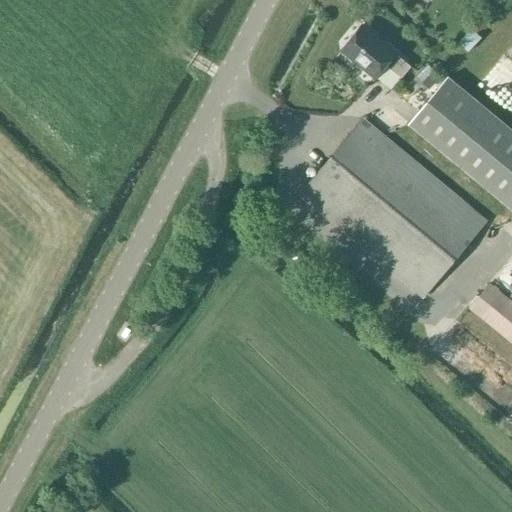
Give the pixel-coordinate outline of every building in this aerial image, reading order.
[(362,26),(341,50),(375,78),(386,64),(402,77),(411,67),(395,54),(396,53),(362,26)] [(511,64),(505,60),(488,83),(511,99),(511,64)] [(511,209),(511,130),(447,77),(408,124),(511,209)] [(485,222),(362,120),(299,195),(423,297),(485,222)] [(511,302),(489,283),(467,309),(511,346),(511,302)] [(511,353),(466,316),(454,330),(466,340),(443,341),(451,347),(463,347),(463,355),(476,354),(476,362),(482,361),(502,377),(509,377),(511,379),(511,395),(510,393),(497,394),(511,405),(511,353)]
